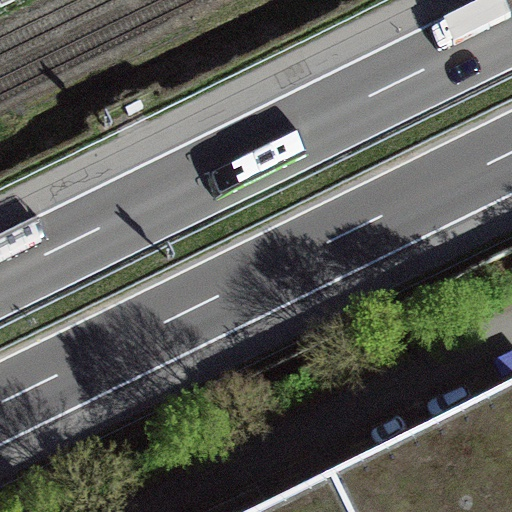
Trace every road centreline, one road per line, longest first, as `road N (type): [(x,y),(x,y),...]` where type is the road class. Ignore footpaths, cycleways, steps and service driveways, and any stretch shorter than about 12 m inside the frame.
road 1 (motorway): [(0,402),(511,152)]
road 2 (motorway): [(511,27),(0,276)]
road 3 (unknown): [(511,324),(461,341),(112,511)]
